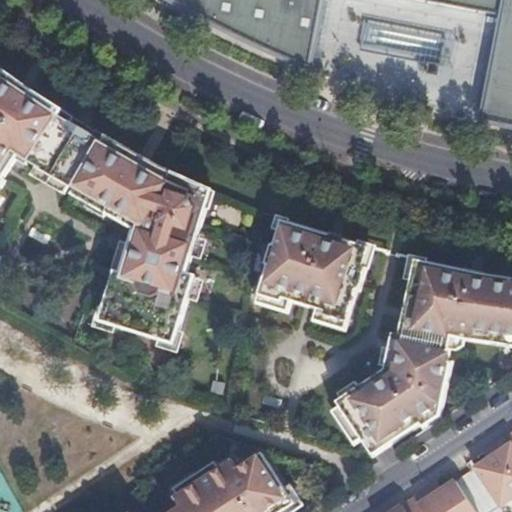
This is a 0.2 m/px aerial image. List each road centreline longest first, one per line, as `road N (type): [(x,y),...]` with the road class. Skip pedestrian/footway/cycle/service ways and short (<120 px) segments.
road 1 (residential): [(80,0),(201,75),(278,109),(364,144),(511,178)]
road 2 (residential): [(511,407),(352,511)]
